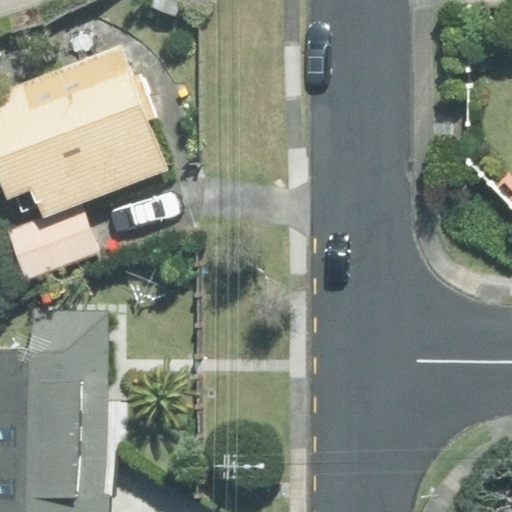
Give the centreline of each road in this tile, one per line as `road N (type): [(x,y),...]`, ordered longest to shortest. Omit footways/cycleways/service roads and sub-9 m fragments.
road 1 (residential): [(364,359),(363,0)]
road 2 (residential): [(363,511),(364,359)]
road 3 (residential): [(364,359),(511,361)]
